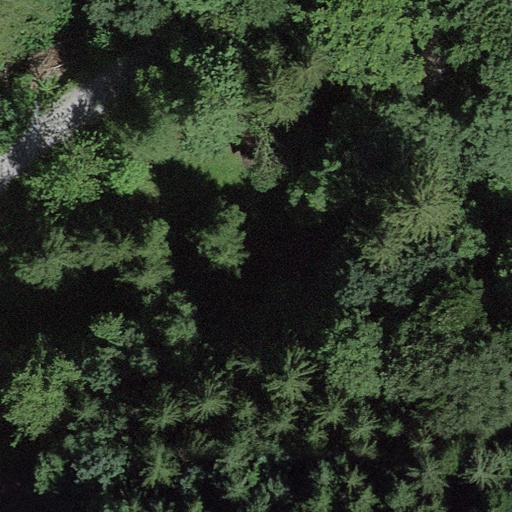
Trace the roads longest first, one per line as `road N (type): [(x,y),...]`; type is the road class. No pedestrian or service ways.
road 1 (track): [(419,0),(403,12),(246,12),(201,24),(140,70)]
road 2 (track): [(140,70),(0,181)]
